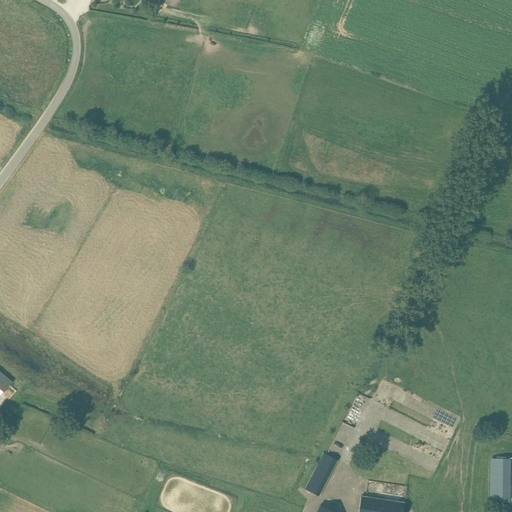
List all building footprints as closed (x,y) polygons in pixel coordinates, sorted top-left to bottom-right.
[(152,0),(148,4),(155,13),(163,6),(157,0),(152,0)] [(0,396),(7,388),(12,382),(0,371),(0,396)] [(336,459),(325,453),(313,476),(312,475),(304,489),(318,496),(338,460),(336,459)] [(511,459),(491,459),(491,502),(510,502),(511,459)] [(362,497),(359,511),(404,511),(406,504),(362,497)]
